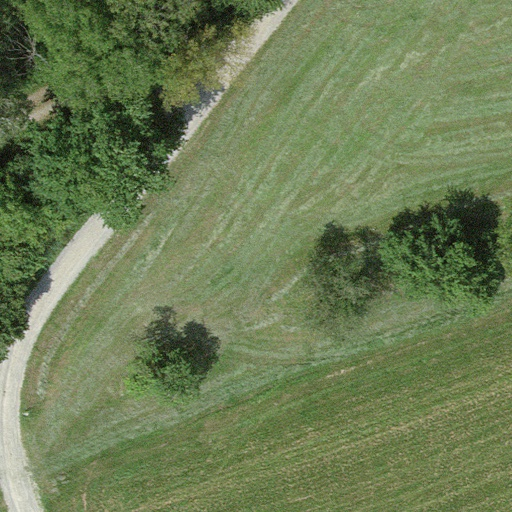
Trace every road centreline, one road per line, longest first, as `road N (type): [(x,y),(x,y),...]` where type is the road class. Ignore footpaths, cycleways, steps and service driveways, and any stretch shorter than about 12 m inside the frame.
road 1 (track): [(28,511),(2,396),(28,327),(286,0)]
road 2 (track): [(210,93),(165,66),(103,70),(0,122)]
